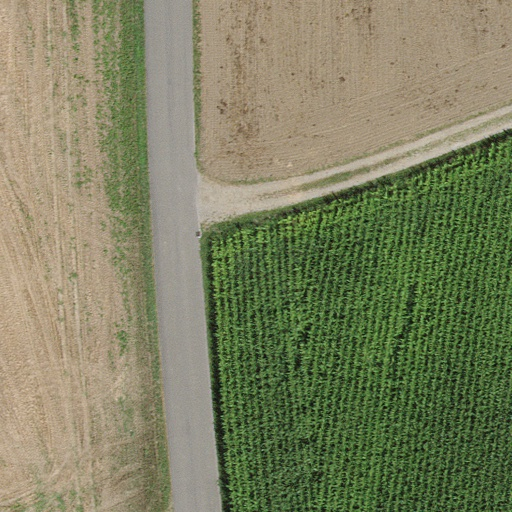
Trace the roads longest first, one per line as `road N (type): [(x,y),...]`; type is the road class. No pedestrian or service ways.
road 1 (unclassified): [(203,511),(169,209),(167,0)]
road 2 (track): [(511,113),(376,166),(261,198),(169,209)]
